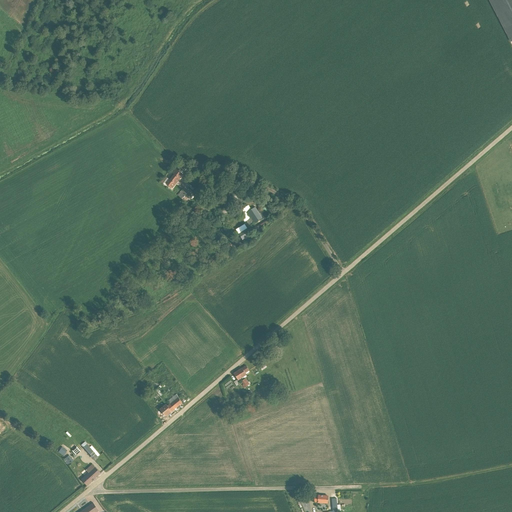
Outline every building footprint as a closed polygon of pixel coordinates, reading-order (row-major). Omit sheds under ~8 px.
[(511,0),(488,0),(510,43),(511,41),(511,0)] [(168,179),(165,183),(172,189),(183,175),(176,169),(172,173),(173,174),(169,180),(168,179)] [(186,189),(179,197),(186,204),(189,201),(188,200),(190,198),(192,200),(194,197),(186,189)] [(205,211),(197,205),(195,208),(202,214),(205,211)] [(262,218),(255,207),(246,213),(250,218),(248,220),(247,217),(244,219),(249,227),(262,218)] [(236,230),(239,234),(246,229),(244,225),(236,230)] [(239,234),(244,242),(252,237),(247,229),(239,234)] [(249,371),(246,366),(233,374),(238,380),(246,375),(245,373),(249,371)] [(249,384),(245,379),(241,381),(242,382),(241,383),(244,388),(249,384)] [(182,404),(176,394),(167,401),(170,404),(167,406),(166,404),(159,409),(165,417),(182,404)] [(85,442),(81,445),(83,448),(91,458),(91,457),(94,461),(98,458),(90,448),(90,447),(85,442)] [(67,451),(62,447),(58,452),(64,456),(67,451)] [(80,451),(76,447),(72,451),(76,455),(80,451)] [(73,461),(69,455),(63,460),(68,465),(73,461)] [(101,473),(92,464),(85,470),(88,473),(81,480),(87,486),(101,473)] [(314,503),(327,504),(328,496),(318,495),(315,495),(314,503)] [(338,511),(339,511),(337,511),(337,505),(335,505),(335,499),(331,499),(332,511),(329,511),(338,511)] [(80,511),(97,511),(99,511),(93,503),(80,511)]
